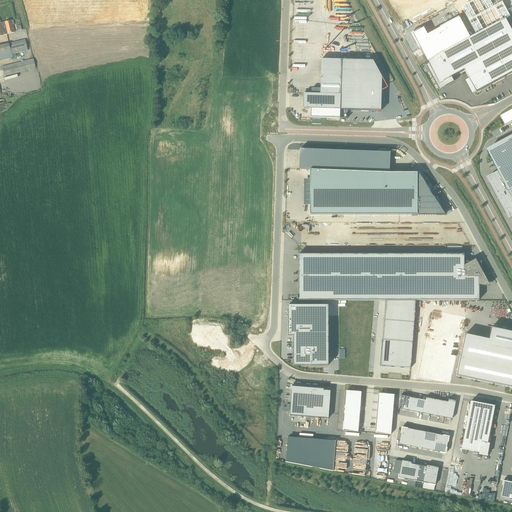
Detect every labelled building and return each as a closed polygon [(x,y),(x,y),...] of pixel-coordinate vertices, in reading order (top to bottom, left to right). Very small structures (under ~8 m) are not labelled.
[(475,0),(461,8),(469,22),(503,3),(500,0),(475,0)] [(503,3),(470,21),(477,35),(506,19),(507,19),(511,17),(509,13),(503,3)] [(419,29),(410,34),(419,50),(420,50),(427,62),(472,38),(460,17),(425,36),(421,30),(423,29),(423,28),(420,30),(419,29)] [(477,35),(427,62),(428,64),(439,85),(441,89),(455,82),(453,77),(465,71),(470,79),(466,81),(473,95),(477,93),(511,73),(511,29),(506,19),(477,35)] [(1,23),(0,20),(0,35),(15,32),(12,21),(1,23)] [(28,51),(25,39),(0,45),(0,58),(0,60),(13,57),(12,55),(28,51)] [(33,59),(2,67),(4,76),(36,69),(33,59)] [(340,110),(340,114),(347,114),(347,111),(376,112),(377,112),(381,112),(381,109),(381,107),(382,78),(373,61),(341,60),(341,79),(340,95),(340,110)] [(311,89),(311,94),(320,94),(340,95),(341,79),(320,79),(320,89),(311,89)] [(303,94),(303,96),(306,96),(306,104),(304,104),(304,109),(309,109),(311,109),(310,118),(340,118),(340,114),(340,110),(340,95),(320,94),(311,94),(303,94)] [(511,140),(488,153),(498,172),(491,176),(490,177),(511,215),(511,140)] [(300,150),(299,170),(389,173),(390,153),(300,150)] [(309,170),(309,216),(411,216),(436,216),(436,215),(443,215),(444,216),(441,211),(435,202),(433,198),(433,196),(432,197),(429,192),(430,192),(429,190),(428,191),(426,187),(418,174),(417,173),(411,173),(404,173),(389,173),(309,170)] [(481,262),(471,262),(464,266),(464,262),(464,255),(298,255),(298,301),(479,301),(479,286),(481,286),(487,282),(481,270),(481,262)] [(410,369),(416,301),(385,301),(385,302),(386,302),(383,340),(382,340),(381,350),(382,350),(380,366),(410,368),(410,369)] [(328,306),(288,306),(288,336),(293,336),(293,356),(294,356),(294,358),(293,358),(293,366),(306,366),(306,365),(310,365),(310,366),(328,366),(328,306)] [(511,332),(491,328),(487,346),(464,341),(465,335),(456,376),(511,388),(511,332)] [(324,390),(324,389),(290,387),(290,391),(291,391),(289,416),(328,419),(330,397),(330,391),(323,391),(323,390),(324,390)] [(346,391),(343,431),(358,432),(361,392),(346,391)] [(379,394),(376,434),(391,435),(394,395),(379,394)] [(401,396),(398,409),(452,419),(456,401),(448,400),(448,402),(426,398),(425,400),(401,396)] [(488,445),(487,445),(494,406),(470,402),(461,449),(479,453),(478,455),(487,456),(489,445),(488,445)] [(449,437),(402,428),(399,445),(445,454),(449,437)] [(335,439),(287,435),(285,459),(333,469),(335,439)] [(402,461),(398,478),(423,483),(423,485),(422,489),(434,491),(438,468),(426,466),(426,467),(411,464),(412,463),(402,461)] [(511,500),(511,482),(503,481),(500,498),(511,500)]
